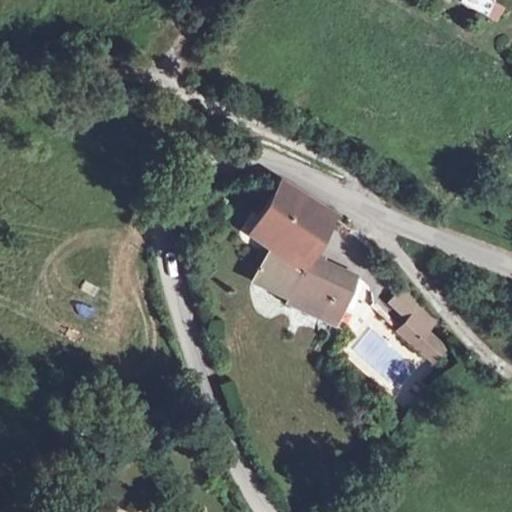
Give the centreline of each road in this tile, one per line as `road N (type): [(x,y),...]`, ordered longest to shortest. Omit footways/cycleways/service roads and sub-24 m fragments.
road 1 (tertiary): [(367,207),(263,160),(239,158),(196,171),(163,228),(202,377),(243,480),(266,511)]
road 2 (unclassified): [(367,207),(349,171),(193,99),(163,76)]
road 3 (residential): [(367,207),(470,343),(511,377)]
road 4 (track): [(163,76),(0,50)]
road 5 (tertiary): [(511,267),(367,207)]
